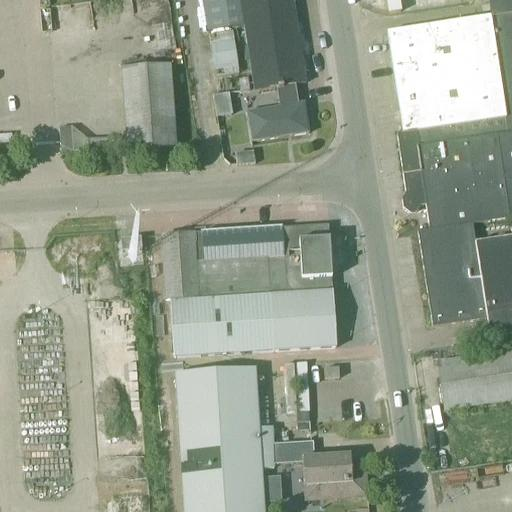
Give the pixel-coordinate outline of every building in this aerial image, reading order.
[(305,85),(292,0),(200,0),(207,34),(244,29),(254,93),(277,89),(280,109),(246,115),(251,144),(308,134),(304,105),(297,106),(294,86),(305,85)] [(511,337),(511,0),(503,0),(487,3),(489,18),(386,35),(401,135),(395,136),(404,196),(400,201),(402,210),(407,214),(425,211),(428,231),(416,233),(430,329),(485,321),(488,341),(511,337)] [(403,0),(391,0),(394,14),(406,11),(403,0)] [(217,74),(240,73),(238,33),(215,34),(217,74)] [(176,148),(170,68),(121,72),(127,152),(176,148)] [(247,80),(238,81),(240,93),(249,92),(247,80)] [(237,166),(255,165),(253,153),(236,154),(237,166)] [(165,302),(170,302),(174,361),(335,350),(331,280),(301,282),(300,261),(284,262),(283,246),(298,245),(298,243),(329,241),(328,226),(161,237),(165,302)] [(141,251),(140,239),(120,241),(121,253),(141,251)] [(298,245),(283,246),(284,262),(300,261),(301,282),(331,280),(329,241),(298,243),(298,245)] [(511,402),(511,352),(436,365),(444,413),(511,402)] [(309,414),(306,365),(294,366),(297,415),(309,414)] [(263,511),(255,371),(174,376),(182,511),(263,511)] [(339,380),(339,371),(325,372),(325,381),(339,380)] [(314,461),(314,445),(273,447),(274,467),(303,466),(305,503),(368,501),(367,470),(352,471),(351,459),(314,461)]
